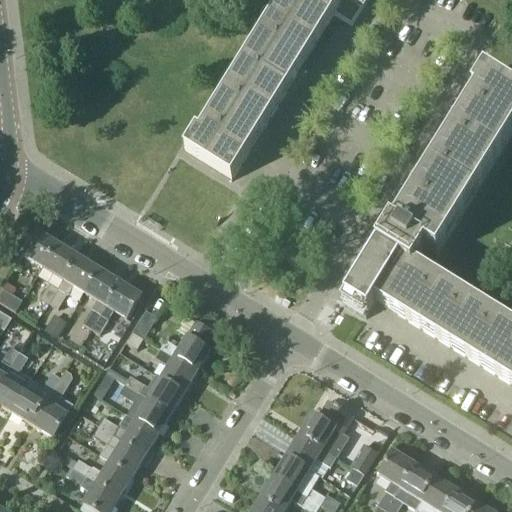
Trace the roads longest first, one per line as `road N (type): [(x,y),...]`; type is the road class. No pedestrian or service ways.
road 1 (residential): [(291,339),(481,43),(411,0)]
road 2 (residential): [(379,0),(206,286)]
road 3 (unclassified): [(511,476),(291,339)]
road 4 (unclassified): [(206,286),(8,167)]
road 5 (residential): [(291,339),(184,511)]
road 6 (unclassified): [(8,167),(0,39)]
